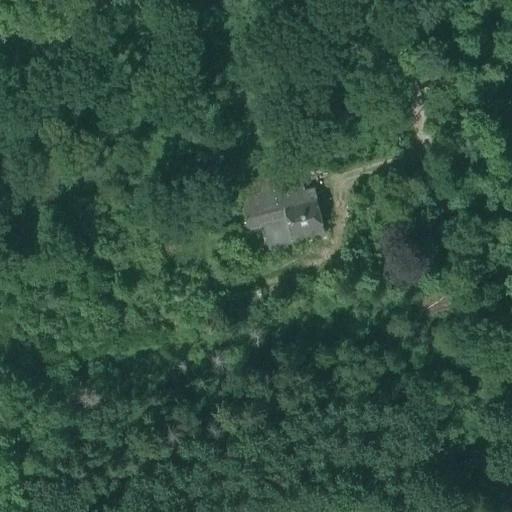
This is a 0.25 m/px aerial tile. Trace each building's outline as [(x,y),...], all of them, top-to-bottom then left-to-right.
[(301,172),(239,187),(242,199),(304,184),(301,172)] [(293,239),(325,231),(318,199),(303,203),(301,195),(306,194),(305,191),(304,184),(242,199),(249,229),(265,225),(288,220),(293,239)] [(315,188),(305,191),(306,194),(301,195),(303,203),(318,199),(315,188)] [(196,198),(201,218),(222,213),(217,192),(196,198)] [(288,220),(265,225),(271,249),(294,244),(293,239),(288,220)] [(106,228),(111,247),(127,243),(122,224),(106,228)] [(23,246),(16,258),(32,268),(37,260),(25,252),(27,248),(23,246)]
